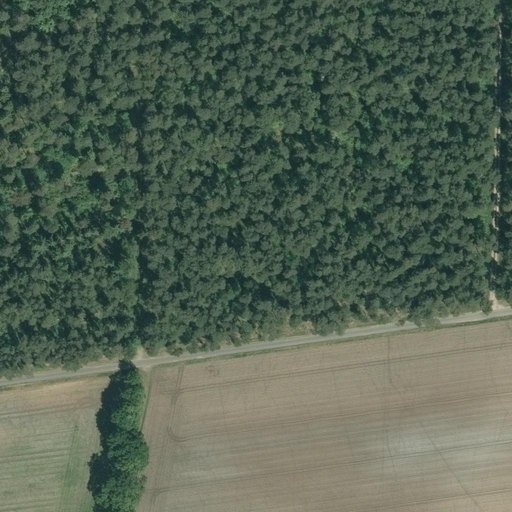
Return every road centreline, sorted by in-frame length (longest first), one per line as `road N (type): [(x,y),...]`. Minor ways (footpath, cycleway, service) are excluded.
road 1 (track): [(0,382),(511,308)]
road 2 (track): [(493,310),(502,0)]
road 3 (track): [(121,511),(152,360)]
